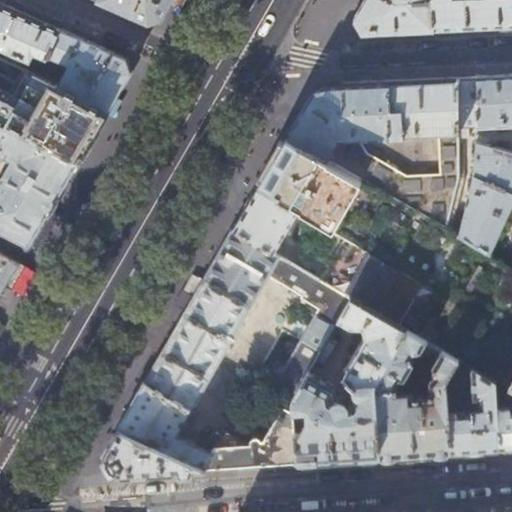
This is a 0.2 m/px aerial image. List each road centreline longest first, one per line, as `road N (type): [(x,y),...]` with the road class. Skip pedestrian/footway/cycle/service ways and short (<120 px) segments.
road 1 (primary): [(0,474),(229,80)]
road 2 (residential): [(147,501),(511,479)]
road 3 (residential): [(511,50),(239,62)]
road 4 (residential): [(229,80),(47,0)]
road 5 (residential): [(0,509),(147,501)]
